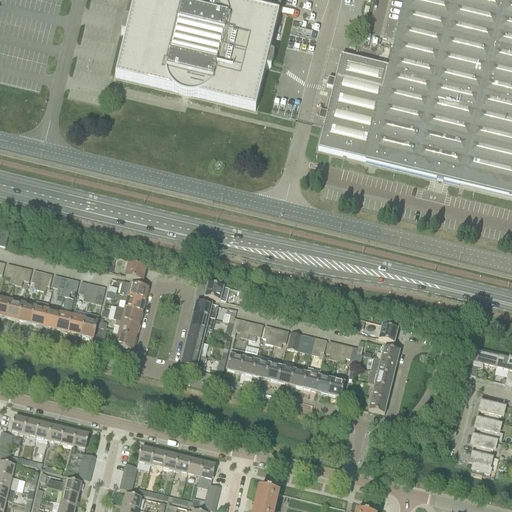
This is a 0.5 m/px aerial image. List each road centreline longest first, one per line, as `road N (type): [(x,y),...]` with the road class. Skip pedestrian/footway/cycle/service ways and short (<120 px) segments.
road 1 (unclassified): [(0,141),(511,267)]
road 2 (secondary): [(511,307),(0,185)]
road 3 (residential): [(361,424),(168,379)]
road 4 (residential): [(168,379),(187,304),(178,292),(156,294),(136,372)]
road 5 (residential): [(432,388),(437,351),(409,345),(388,428)]
road 6 (residential): [(136,372),(0,338)]
road 7 (residential): [(121,427),(0,397)]
road 8 (residential): [(242,454),(121,427)]
